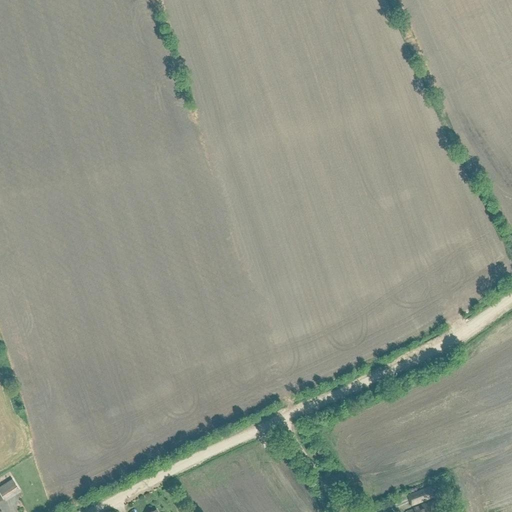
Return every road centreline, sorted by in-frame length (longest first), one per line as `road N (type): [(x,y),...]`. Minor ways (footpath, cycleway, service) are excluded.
road 1 (unclassified): [(282,417),(446,342),(511,297)]
road 2 (unclassified): [(94,511),(282,417)]
